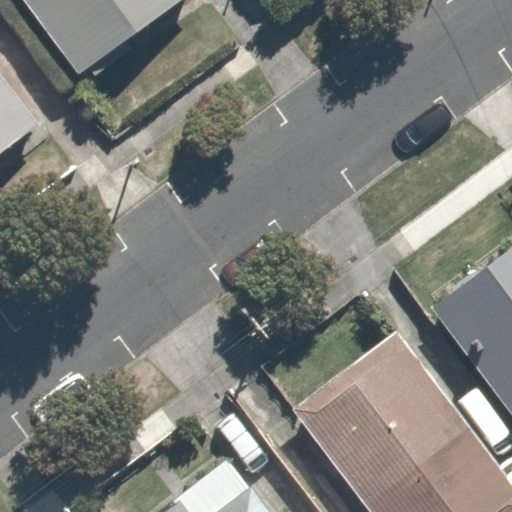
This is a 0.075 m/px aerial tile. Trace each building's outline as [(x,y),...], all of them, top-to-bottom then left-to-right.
[(21,0),(80,75),(176,0),(21,0)] [(0,139),(38,112),(0,58),(0,139)] [(511,238),(427,303),(511,413),(511,238)] [(511,468),(410,328),(298,409),(372,511),(499,511),(511,503),(511,468)] [(279,511),(234,451),(151,511),(279,511)]
